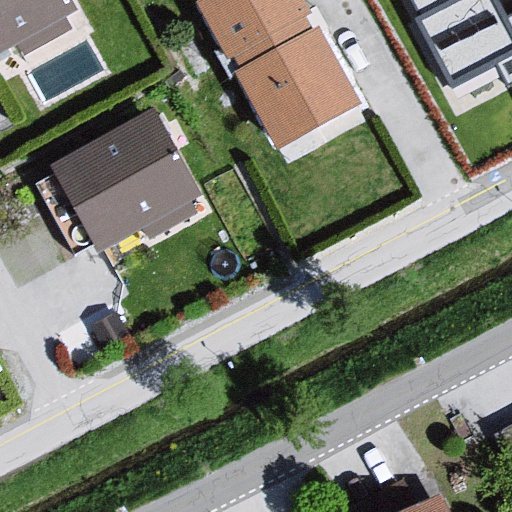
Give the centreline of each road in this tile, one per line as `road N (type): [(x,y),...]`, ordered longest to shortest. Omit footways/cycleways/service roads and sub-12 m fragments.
road 1 (residential): [(0,460),(511,194)]
road 2 (residential): [(190,511),(511,351)]
